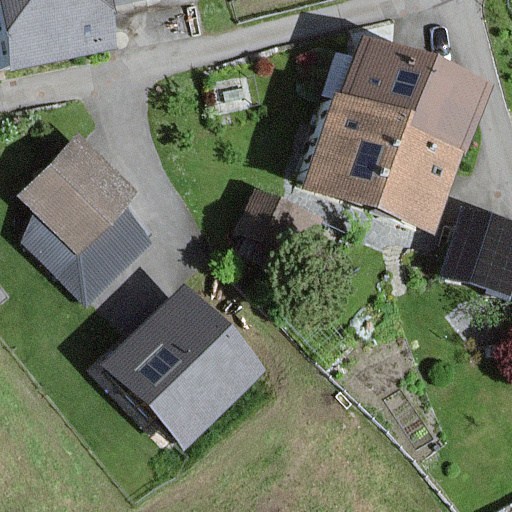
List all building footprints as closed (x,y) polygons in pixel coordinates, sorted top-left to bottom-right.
[(82,0),(0,0),(0,74),(93,57),(82,0)] [(471,102),(362,57),(341,108),(449,153),(471,102)] [(293,183),(416,233),(444,167),(449,153),(341,108),(326,102),(293,183)] [(70,138),(7,206),(28,225),(12,242),(79,304),(140,240),(112,214),(131,194),(70,138)] [(287,254),(307,205),(248,182),(229,231),(287,254)] [(497,233),(442,222),(430,281),(485,292),(497,233)] [(262,366),(188,291),(106,372),(180,446),(262,366)]
